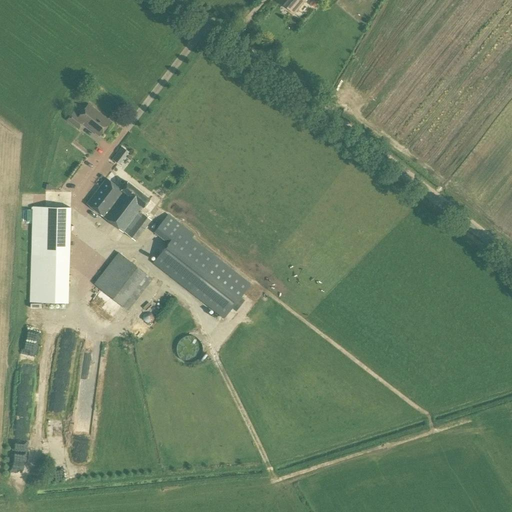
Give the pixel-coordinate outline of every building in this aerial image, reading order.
[(305,0),(280,0),(279,1),(294,14),(300,7),(301,8),(304,5),(302,4),(305,0)] [(111,122),(89,104),(79,117),(73,113),(67,120),(79,129),(83,123),(99,136),(111,122)] [(114,155),(112,159),(120,165),(122,161),(114,155)] [(121,190),(107,179),(87,204),(135,241),(151,220),(140,212),(150,199),(128,182),(121,190)] [(69,302),(71,206),(33,205),(31,301),(69,302)] [(225,318),(251,284),(165,217),(156,229),(171,241),(154,262),(190,290),(225,318)] [(128,311),(153,279),(118,253),(94,284),(128,311)] [(200,357),(200,336),(180,336),(179,357),(200,357)] [(19,407),(32,407),(32,399),(19,398),(19,407)] [(77,453),(89,453),(90,424),(78,424),(77,453)]
